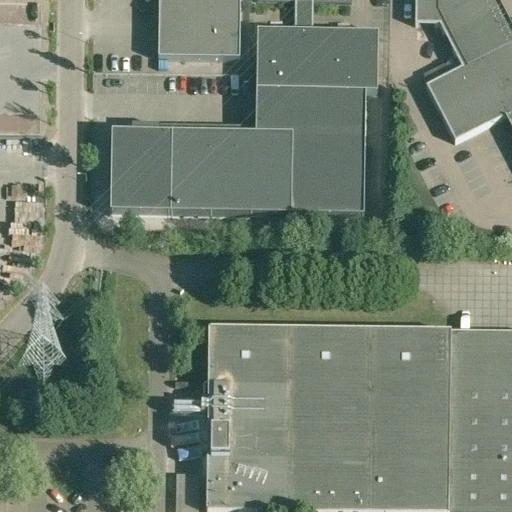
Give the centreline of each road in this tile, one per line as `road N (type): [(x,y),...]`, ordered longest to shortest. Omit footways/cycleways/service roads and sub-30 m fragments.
road 1 (unknown): [(131,256),(371,275),(511,312)]
road 2 (unclassified): [(77,0),(74,258),(0,355)]
road 3 (unknown): [(131,256),(154,303),(164,354),(161,511)]
road 4 (unknown): [(76,111),(329,123)]
